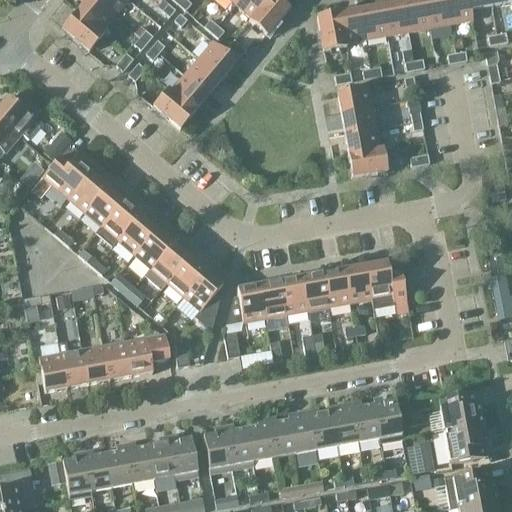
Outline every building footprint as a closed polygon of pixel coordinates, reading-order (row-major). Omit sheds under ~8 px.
[(100,36),(100,35),(114,19),(91,0),(88,0),(76,15),(76,16),(100,36)] [(91,0),(114,19),(128,2),(124,0),(91,0)] [(172,0),(170,2),(177,8),(183,1),(182,0),(172,0)] [(224,0),(234,8),(241,0),(224,0)] [(241,0),(234,8),(250,22),(251,22),(269,0),(241,0)] [(269,0),(251,22),(250,22),(248,25),(265,40),(289,12),(274,0),(269,0)] [(429,32),(450,28),(444,0),(428,0),(422,1),(428,32),(429,32)] [(444,0),(450,28),(472,24),(470,13),(467,0),(444,0)] [(467,0),(470,13),(490,9),(487,0),(467,0)] [(510,0),(487,0),(490,9),(511,5),(510,0)] [(183,1),(177,8),(184,14),(191,7),(183,1)] [(428,32),(422,1),(401,5),(407,36),(407,35),(428,32)] [(407,36),(401,5),(380,9),(386,40),(386,39),(407,36)] [(167,7),(161,14),(168,21),(174,13),(167,7)] [(380,9),(359,13),(365,43),(386,40),(380,9)] [(344,47),(365,43),(359,13),(339,16),(344,47)] [(60,32),(88,55),(103,38),(100,35),(100,36),(76,16),(76,15),(75,14),(60,32)] [(339,16),(339,15),(316,20),(322,55),(345,51),(344,47),(339,16)] [(179,18),(173,25),(180,31),(186,24),(179,18)] [(203,30),(210,36),(216,29),(209,23),(203,30)] [(216,29),(210,36),(217,42),(223,35),(216,29)] [(144,34),(138,41),(146,47),(152,40),(144,34)] [(497,38),(499,47),(506,46),(504,36),(497,38)] [(488,49),(499,47),(497,38),(486,40),(488,49)] [(146,47),(138,41),(132,48),(140,54),(146,47)] [(233,43),(227,50),(233,55),(239,48),(233,43)] [(151,51),(158,57),(164,50),(157,44),(151,51)] [(235,65),(211,45),(197,62),(221,82),(235,65)] [(239,61),(245,53),(239,48),(233,55),(239,60),(239,61)] [(152,64),(158,57),(151,51),(145,58),(152,64)] [(455,57),(456,66),(466,64),(464,55),(455,57)] [(125,57),(120,63),(127,69),(132,63),(125,57)] [(447,68),(456,66),(455,57),(446,58),(447,68)] [(197,62),(183,78),(207,99),(221,82),(197,62)] [(127,69),(120,63),(115,69),(122,75),(127,69)] [(412,64),(414,74),(423,72),(422,63),(412,64)] [(405,75),(414,74),(412,64),(403,66),(405,75)] [(138,67),(132,73),(139,79),(144,73),(138,67)] [(488,77),(497,75),(495,67),(486,69),(488,77)] [(379,70),(370,72),(372,82),(381,80),(379,70)] [(372,82),(370,72),(361,74),(363,83),(372,82)] [(139,79),(132,73),(127,79),(134,85),(139,79)] [(499,85),(497,75),(488,77),(490,87),(499,85)] [(349,76),(341,77),(343,87),(351,86),(349,76)] [(341,77),(334,79),(335,88),(343,87),(341,77)] [(183,78),(169,94),(169,95),(193,115),(193,114),(207,99),(183,78)] [(413,80),(403,82),(404,91),(414,89),(413,80)] [(371,111),(366,89),(336,94),(340,116),(371,111)] [(194,115),(193,114),(193,115),(169,95),(169,94),(167,92),(152,110),(179,133),(194,115)] [(0,124),(18,140),(20,138),(28,144),(39,130),(32,124),(33,123),(32,123),(40,113),(21,97),(13,106),(6,100),(0,107),(0,124)] [(496,119),(505,117),(503,110),(502,110),(494,112),(496,119)] [(374,132),(371,111),(340,116),(344,138),(374,132)] [(411,125),(420,124),(419,114),(409,116),(411,125)] [(507,128),(505,117),(496,119),(497,130),(507,128)] [(0,160),(3,157),(4,157),(18,140),(0,124),(0,160)] [(422,133),(420,124),(411,125),(412,134),(422,133)] [(347,158),(378,153),(374,132),(344,138),(347,158)] [(50,189),(67,203),(90,176),(73,161),(77,156),(68,149),(30,194),(39,202),(50,189)] [(347,158),(346,158),(351,181),(386,175),(382,152),(378,153),(347,158)] [(504,163),(511,161),(511,156),(511,152),(502,154),(504,163)] [(427,158),(418,159),(419,169),(428,167),(427,158)] [(408,161),(410,170),(419,169),(418,159),(408,161)] [(23,175),(18,181),(28,190),(33,184),(23,175)] [(90,176),(67,203),(83,217),(106,190),(90,176)] [(491,205),(504,203),(502,188),(488,191),(491,205)] [(123,204),(106,190),(83,217),(100,231),(123,204)] [(139,218),(123,204),(100,231),(94,237),(111,251),(116,245),(139,218)] [(116,245),(133,259),(156,232),(139,218),(116,245)] [(52,238),(60,244),(65,238),(57,231),(52,238)] [(156,232),(133,259),(149,273),(172,246),(156,232)] [(65,238),(60,244),(67,251),(73,244),(65,238)] [(149,273),(165,287),(188,260),(172,246),(149,273)] [(500,256),(486,259),(489,275),(503,272),(500,256)] [(85,266),(93,272),(98,266),(90,260),(85,266)] [(188,260),(165,287),(182,301),(205,274),(188,260)] [(386,265),(364,269),(370,303),(372,313),(394,309),(393,306),(405,304),(399,272),(388,274),(386,265)] [(98,266),(93,272),(100,279),(105,273),(98,266)] [(364,269),(343,273),(349,307),(370,303),(364,269)] [(328,311),(349,307),(343,273),(321,277),(328,311)] [(222,288),(205,274),(182,301),(198,314),(193,321),(210,335),(221,294),(219,292),(222,288)] [(306,315),(328,311),(321,277),(300,280),(306,315)] [(500,279),(490,281),(494,302),(504,300),(500,279)] [(300,280),(279,284),(285,319),(306,315),(300,280)] [(264,323),(285,319),(279,284),(258,288),(264,323)] [(118,294),(126,300),(131,294),(123,287),(118,294)] [(242,327),(264,323),(258,288),(236,292),(237,301),(232,302),(222,337),(227,362),(239,360),(234,335),(244,334),(242,327)] [(101,289),(91,290),(92,298),(102,296),(101,289)] [(131,294),(126,300),(133,307),(138,301),(131,294)] [(48,298),(38,300),(40,308),(50,306),(48,298)] [(508,321),(504,300),(494,302),(498,323),(508,321)] [(118,302),(115,303),(117,315),(129,311),(118,302)] [(156,316),(151,322),(159,328),(164,322),(156,316)] [(353,331),(355,339),(364,337),(363,329),(353,331)] [(345,341),(355,339),(353,331),(343,333),(345,341)] [(310,339),(312,347),(322,345),(320,337),(310,339)] [(145,341),(149,367),(168,363),(164,342),(161,339),(145,341)] [(302,348),(312,347),(310,339),(301,340),(302,348)] [(145,341),(123,345),(129,380),(151,376),(149,367),(145,341)] [(184,344),(172,347),(176,371),(188,369),(184,344)] [(65,392),(87,388),(80,353),(67,356),(65,345),(57,347),(59,357),(65,392)] [(123,345),(102,349),(108,384),(129,380),(123,345)] [(278,345),(268,346),(271,367),(282,365),(278,345)] [(65,392),(59,357),(58,357),(56,346),(39,350),(41,360),(37,361),(43,396),(65,392)] [(87,388),(108,384),(102,349),(80,353),(87,388)] [(472,396),(437,402),(443,435),(482,428),(478,407),(474,408),(472,396)] [(394,404),(372,408),(378,442),(379,446),(401,442),(394,404)] [(378,442),(372,408),(351,412),(357,445),(378,442)] [(336,449),(357,445),(351,412),(330,416),(336,449)] [(315,453),(336,449),(330,416),(309,419),(315,453)] [(287,419),(287,423),(294,457),(315,453),(309,419),(300,421),(299,417),(287,419)] [(287,423),(266,427),(272,461),(294,457),(287,423)] [(266,427),(245,431),(251,465),(252,465),(272,461),(266,427)] [(486,448),(482,428),(443,435),(448,467),(484,461),(482,449),(486,448)] [(253,470),(252,465),(251,465),(245,431),(224,435),(231,474),(253,470)] [(209,478),(231,474),(224,435),(202,439),(209,478)] [(190,441),(168,445),(174,479),(173,479),(174,484),(197,480),(190,441)] [(168,445),(147,449),(153,483),(173,479),(174,479),(168,445)] [(147,449),(125,453),(131,487),(153,483),(147,449)] [(416,449),(405,451),(410,479),(422,477),(416,449)] [(110,491),(131,487),(125,453),(104,457),(110,491)] [(104,457),(83,461),(89,495),(90,495),(110,491),(104,457)] [(91,499),(90,495),(89,495),(83,461),(61,465),(68,503),(91,499)] [(384,474),(385,482),(395,480),(393,472),(384,474)] [(448,511),(454,511),(457,511),(496,504),(490,472),(443,481),(444,489),(448,511)] [(0,511),(19,511),(23,511),(20,497),(32,494),(28,474),(4,478),(7,490),(0,491),(0,511)] [(376,483),(385,482),(384,474),(374,476),(376,483)] [(428,478),(412,480),(415,494),(431,491),(428,478)] [(351,480),(341,481),(343,489),(352,487),(351,480)] [(343,489),(341,481),(332,483),(333,491),(343,489)] [(443,481),(431,483),(433,491),(444,489),(443,481)] [(320,485),(299,489),(301,497),(322,493),(320,485)] [(387,488),(388,495),(397,494),(396,486),(387,488)] [(387,488),(366,491),(368,503),(389,499),(388,495),(387,488)] [(301,497),(299,489),(278,493),(279,501),(301,497)] [(354,494),(344,495),(346,503),(355,502),(354,494)] [(257,497),(258,505),(268,503),(266,495),(257,497)] [(346,503),(344,495),(334,497),(336,505),(346,503)] [(249,507),(258,505),(257,497),(247,499),(249,507)] [(318,500),(305,503),(307,510),(320,508),(318,500)] [(223,503),(213,505),(214,511),(219,511),(225,511),(236,509),(235,501),(223,503)] [(371,511),(387,511),(386,501),(370,504),(371,511)] [(297,511),(307,510),(305,503),(292,505),(293,511),(297,511)]
